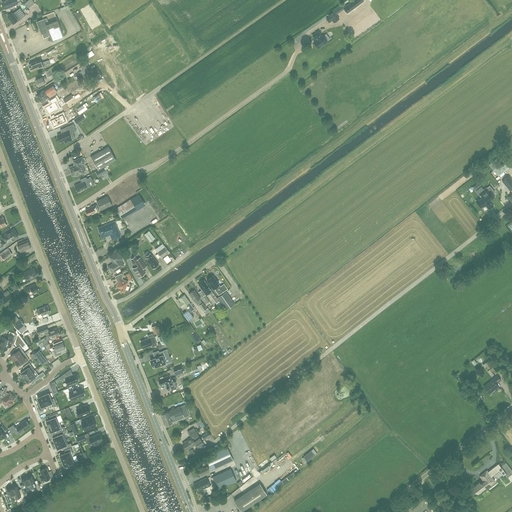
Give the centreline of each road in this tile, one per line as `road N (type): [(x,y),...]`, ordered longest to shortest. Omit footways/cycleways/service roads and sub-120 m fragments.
road 1 (track): [(511,37),(224,252)]
road 2 (secondary): [(109,304),(0,32)]
road 3 (unclassified): [(81,357),(0,153)]
road 4 (secondary): [(190,511),(120,329)]
road 5 (unclassified): [(379,511),(511,407)]
road 6 (unclassified): [(142,511),(81,357)]
road 7 (residential): [(120,329),(220,256)]
